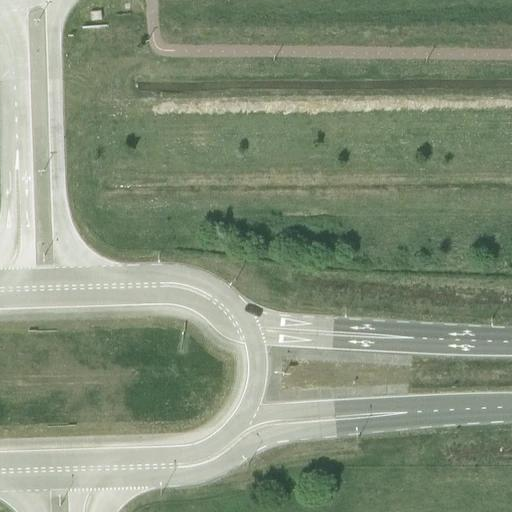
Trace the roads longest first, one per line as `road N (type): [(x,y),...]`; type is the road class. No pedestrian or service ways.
road 1 (unclassified): [(64,278),(58,0)]
road 2 (primary): [(116,481),(194,476),(256,442),(359,419)]
road 3 (primary): [(251,337),(199,305),(165,297),(22,301)]
road 4 (primary): [(245,321),(190,280),(64,278)]
road 5 (primary): [(80,460),(182,457),(216,445),(238,422)]
road 6 (primary): [(511,342),(358,336)]
road 7 (primary): [(359,419),(511,408)]
road 8 (unclassified): [(7,6),(21,81),(16,155)]
road 9 (unclassified): [(16,155),(26,280)]
road 10 (primary): [(238,422),(331,413),(359,419)]
